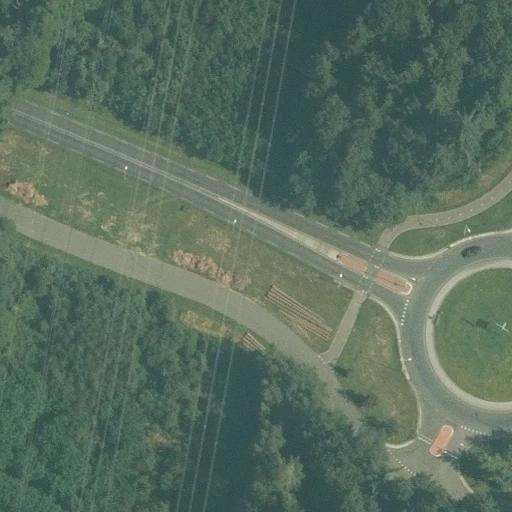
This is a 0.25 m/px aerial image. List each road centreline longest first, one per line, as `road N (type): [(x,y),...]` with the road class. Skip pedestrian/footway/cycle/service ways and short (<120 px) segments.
road 1 (unclassified): [(420,493),(364,445),(267,326),(0,210)]
road 2 (primary): [(420,293),(0,106)]
road 3 (unknown): [(402,225),(405,188),(388,134),(388,97),(408,51),(416,0)]
road 4 (primary): [(420,293),(410,337),(414,360),(422,381),(454,413)]
